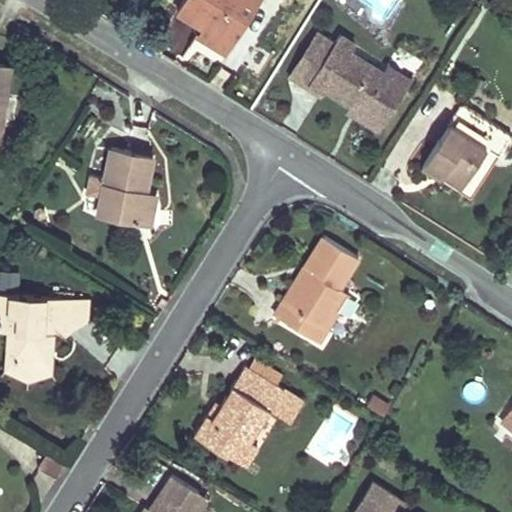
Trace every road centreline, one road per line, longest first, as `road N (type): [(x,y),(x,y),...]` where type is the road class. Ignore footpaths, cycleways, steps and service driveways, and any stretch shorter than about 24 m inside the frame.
road 1 (residential): [(61,511),(284,155)]
road 2 (residential): [(49,0),(284,155)]
road 3 (residential): [(284,155),(511,297)]
